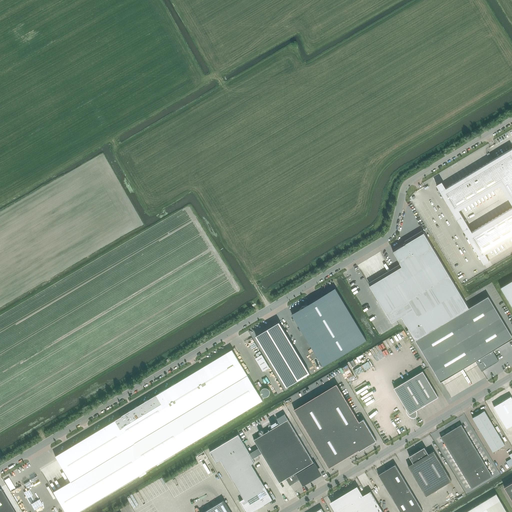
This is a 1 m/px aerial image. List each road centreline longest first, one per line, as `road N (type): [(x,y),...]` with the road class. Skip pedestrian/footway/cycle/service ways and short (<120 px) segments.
road 1 (unclassified): [(511,120),(406,184),(393,231),(381,242),(0,470)]
road 2 (unclassified): [(285,511),(511,376)]
